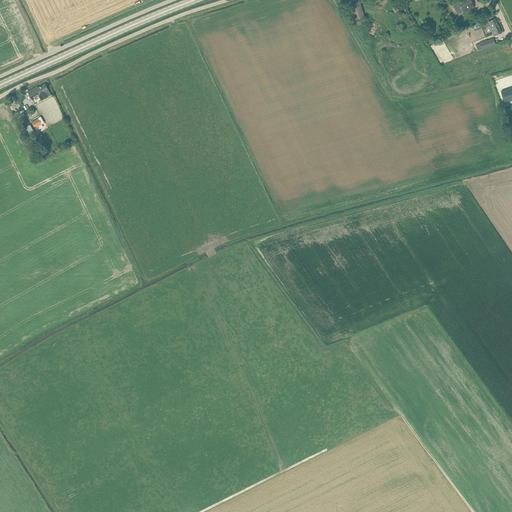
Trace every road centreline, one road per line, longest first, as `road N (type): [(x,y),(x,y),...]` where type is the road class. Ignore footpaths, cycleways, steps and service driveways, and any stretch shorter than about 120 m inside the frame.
road 1 (unclassified): [(0,98),(228,0)]
road 2 (primary): [(0,87),(198,0)]
road 3 (unclassified): [(0,77),(175,0)]
